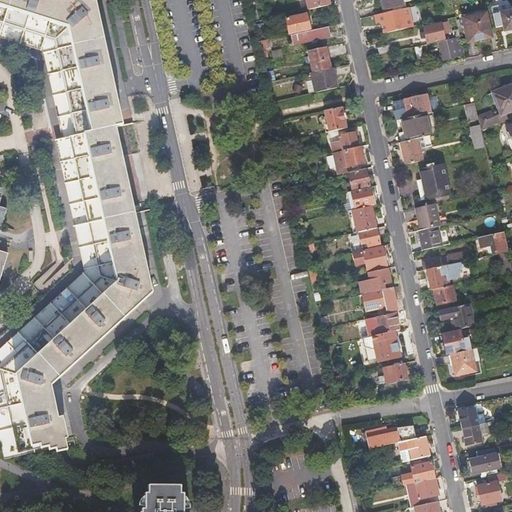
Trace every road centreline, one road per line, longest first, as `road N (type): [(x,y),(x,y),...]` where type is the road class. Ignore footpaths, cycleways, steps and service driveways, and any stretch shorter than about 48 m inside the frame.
road 1 (residential): [(367,90),(435,402)]
road 2 (residential): [(182,206),(231,446),(234,511)]
road 3 (residential): [(243,443),(182,206)]
road 4 (residential): [(350,511),(332,419),(243,443)]
road 5 (residential): [(367,90),(511,57)]
road 6 (residential): [(182,206),(156,87)]
